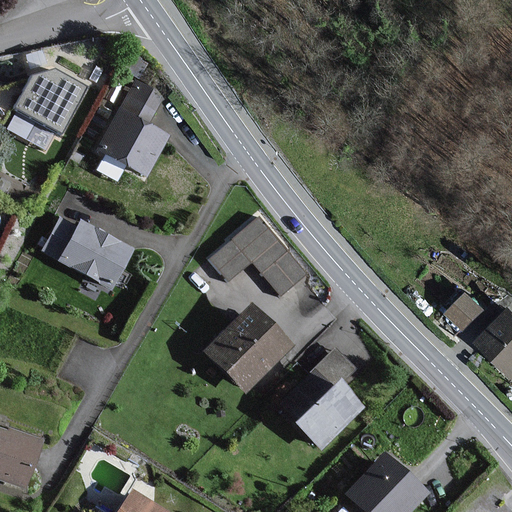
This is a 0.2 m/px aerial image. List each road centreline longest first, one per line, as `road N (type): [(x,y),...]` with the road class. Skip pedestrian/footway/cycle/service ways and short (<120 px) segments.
road 1 (tertiary): [(248,150),(352,279),(511,446)]
road 2 (residential): [(49,478),(248,150)]
road 3 (tertiary): [(141,0),(248,150)]
road 4 (residential): [(137,0),(80,25),(0,43)]
